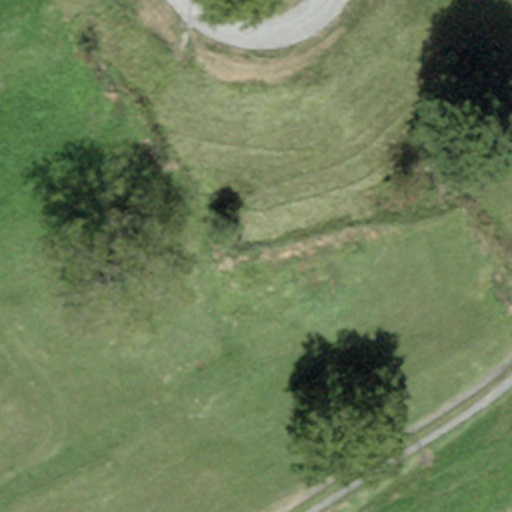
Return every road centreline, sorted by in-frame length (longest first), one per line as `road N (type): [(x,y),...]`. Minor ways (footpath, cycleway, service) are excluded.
road 1 (track): [(296,511),(511,367)]
road 2 (track): [(332,0),(265,32),(215,27),(184,0)]
